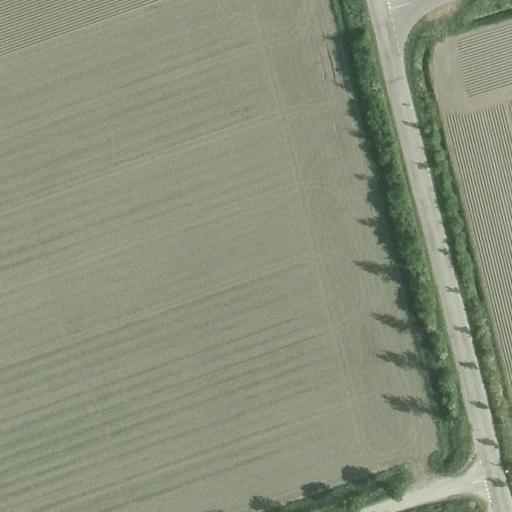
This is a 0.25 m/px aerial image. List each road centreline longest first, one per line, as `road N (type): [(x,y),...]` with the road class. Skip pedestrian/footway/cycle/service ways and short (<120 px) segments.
road 1 (unclassified): [(494,470),(378,13)]
road 2 (unclassified): [(374,511),(494,470)]
